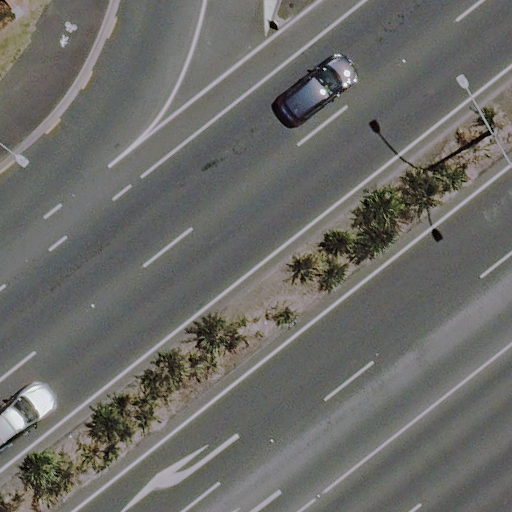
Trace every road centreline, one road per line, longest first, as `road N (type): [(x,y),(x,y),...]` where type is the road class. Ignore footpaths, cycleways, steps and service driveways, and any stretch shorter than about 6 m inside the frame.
road 1 (primary): [(11,370),(480,0)]
road 2 (tertiary): [(11,370),(135,73),(156,0)]
road 3 (primary): [(511,377),(357,511)]
